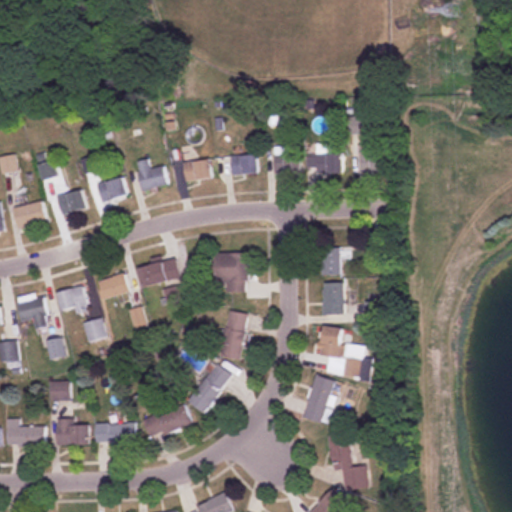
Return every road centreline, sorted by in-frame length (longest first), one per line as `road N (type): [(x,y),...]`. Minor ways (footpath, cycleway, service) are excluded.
road 1 (residential): [(0,480),(190,470),(248,430),(290,340),(286,209)]
road 2 (residential): [(0,267),(154,221),(286,209),(442,209)]
